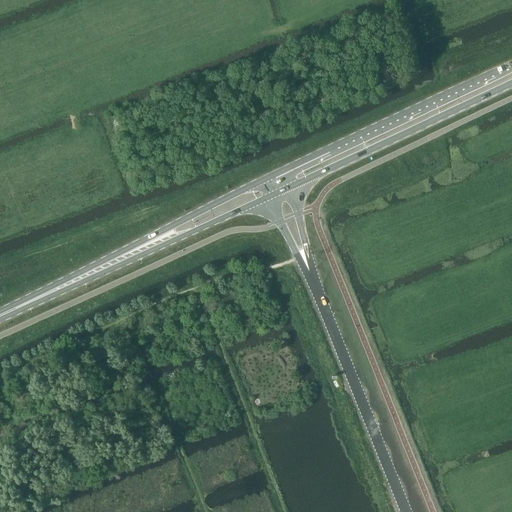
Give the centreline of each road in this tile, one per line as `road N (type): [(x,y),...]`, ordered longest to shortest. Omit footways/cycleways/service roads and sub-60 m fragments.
road 1 (tertiary): [(406,511),(304,256)]
road 2 (secondary): [(511,64),(271,175)]
road 3 (secondary): [(287,188),(511,84)]
road 4 (secondary): [(271,175),(131,252)]
road 5 (secondary): [(131,252),(269,197)]
road 6 (secondary): [(0,314),(131,252)]
